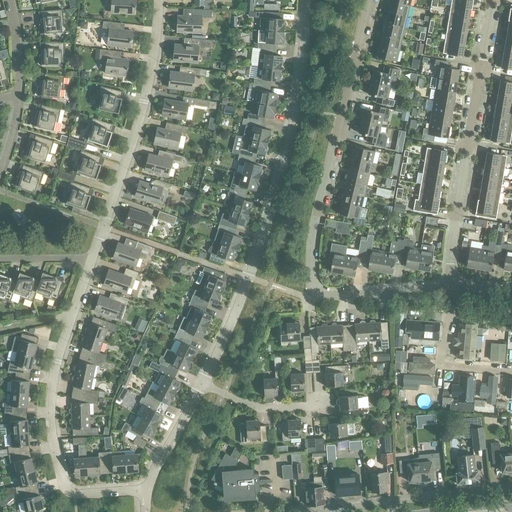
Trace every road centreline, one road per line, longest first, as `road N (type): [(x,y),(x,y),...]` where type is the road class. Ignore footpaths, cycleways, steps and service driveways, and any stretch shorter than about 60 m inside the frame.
road 1 (residential): [(203,384),(270,213),(296,109),(306,0)]
road 2 (residential): [(147,490),(70,493),(52,442),(56,362),(91,259)]
road 3 (residential): [(368,0),(311,237),(310,298)]
road 4 (residential): [(447,285),(492,0)]
road 5 (residential): [(158,0),(156,49),(103,227)]
road 6 (residential): [(447,285),(310,298)]
road 7 (residential): [(330,404),(261,408),(203,384)]
road 8 (residential): [(147,490),(203,384)]
